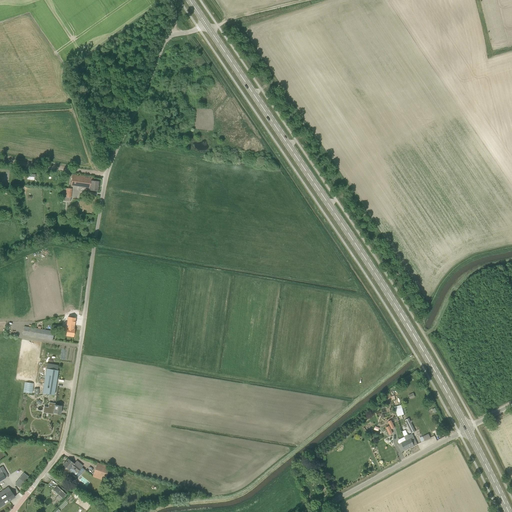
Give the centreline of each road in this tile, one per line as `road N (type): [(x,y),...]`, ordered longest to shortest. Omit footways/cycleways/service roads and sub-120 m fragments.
road 1 (unclassified): [(13,511),(61,448),(108,168),(165,41),(207,27)]
road 2 (primary): [(467,429),(207,27)]
road 3 (unclassified): [(314,511),(467,429)]
